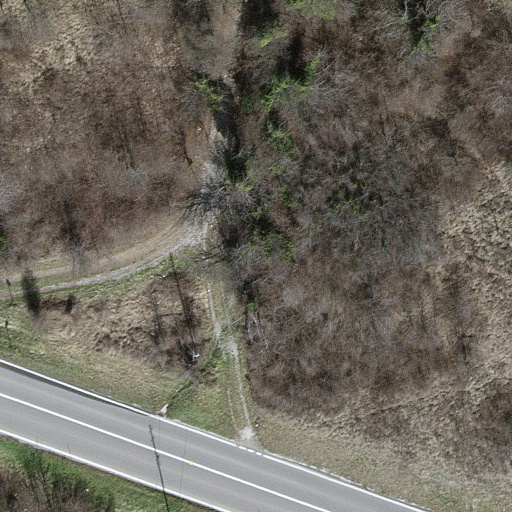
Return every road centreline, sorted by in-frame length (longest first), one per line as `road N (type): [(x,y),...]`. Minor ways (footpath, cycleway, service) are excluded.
road 1 (track): [(254,0),(239,29),(223,252),(256,483)]
road 2 (secondary): [(333,511),(0,392)]
